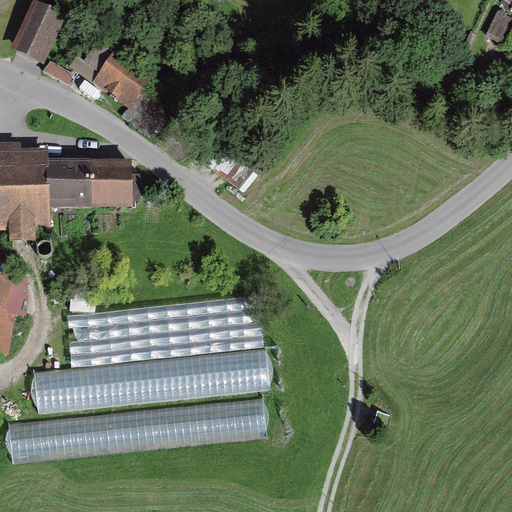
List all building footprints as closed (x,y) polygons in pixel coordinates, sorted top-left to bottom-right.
[(41,68),(64,20),(33,5),(10,53),(41,68)] [(70,64),(80,81),(122,53),(102,47),(70,64)] [(141,113),(163,78),(122,53),(101,88),(141,113)] [(53,65),(43,77),(73,89),(76,77),(53,65)] [(195,162),(241,198),(267,165),(220,129),(195,162)] [(39,156),(0,157),(0,229),(6,229),(6,243),(47,241),(46,212),(128,209),(127,204),(137,204),(136,175),(129,176),(128,163),(40,166),(39,156)] [(0,360),(9,361),(20,282),(0,279),(0,360)] [(249,301),(71,313),(74,369),(36,372),(39,408),(272,393),(268,332),(251,334),(249,301)] [(97,417),(12,420),(14,456),(99,453),(97,417)] [(388,430),(373,426),(368,446),(383,450),(388,430)]
